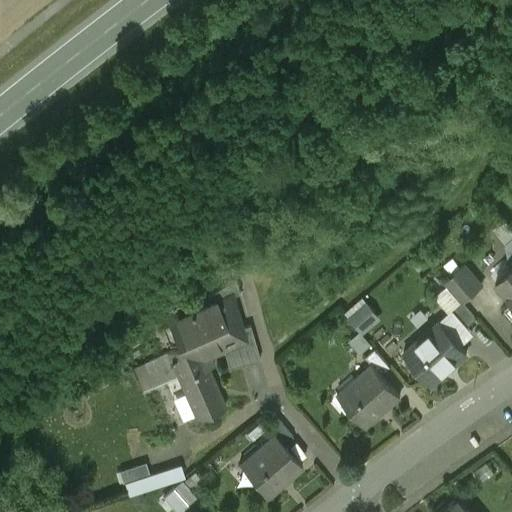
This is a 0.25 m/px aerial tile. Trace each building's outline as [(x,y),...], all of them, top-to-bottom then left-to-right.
[(511,248),(507,249),(509,266),(496,278),(511,296),(511,248)] [(464,265),(445,282),(461,301),(462,301),(481,284),(464,265)] [(209,302),(188,311),(190,314),(166,324),(174,343),(183,341),(184,345),(200,338),(204,348),(207,346),(211,348),(215,354),(223,351),(213,315),(234,309),(231,297),(240,293),(236,278),(207,296),(209,302)] [(363,332),(382,315),(363,295),(345,311),(363,332)] [(462,301),(461,301),(452,309),(467,326),(476,318),(462,301)] [(240,328),(234,309),(213,315),(223,351),(227,363),(258,354),(249,325),(240,328)] [(466,352),(438,320),(437,321),(437,322),(405,350),(404,349),(403,350),(431,383),(466,352)] [(184,345),(167,352),(177,374),(205,362),(207,368),(212,365),(204,348),(200,338),(184,345)] [(390,365),(375,348),(367,355),(372,361),(382,373),(390,365)] [(167,352),(143,363),(154,386),(177,375),(177,374),(167,352)] [(371,363),(340,391),(339,390),(338,391),(366,423),(400,394),(382,373),(372,361),(370,363),(371,363)] [(205,362),(177,374),(177,375),(197,419),(225,407),(207,368),(205,362)] [(293,436),(278,419),(270,426),(275,431),(285,443),(293,436)] [(274,433),(242,462),(241,461),(240,462),(268,494),(303,463),(285,443),(275,431),(273,432),(274,433)] [(129,495),(185,473),(180,460),(150,472),(145,459),(119,469),(129,495)] [(181,479),(165,494),(180,511),(197,497),(181,479)] [(471,511),(457,495),(437,511),(471,511)]
